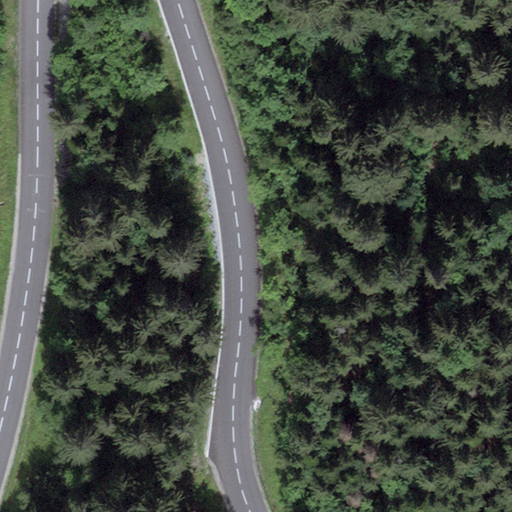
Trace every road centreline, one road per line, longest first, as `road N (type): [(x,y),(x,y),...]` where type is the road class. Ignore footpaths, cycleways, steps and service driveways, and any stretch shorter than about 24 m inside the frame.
road 1 (secondary): [(248,511),(231,441),(247,274),(243,213),(179,0)]
road 2 (secondary): [(38,0),(29,269),(0,427)]
